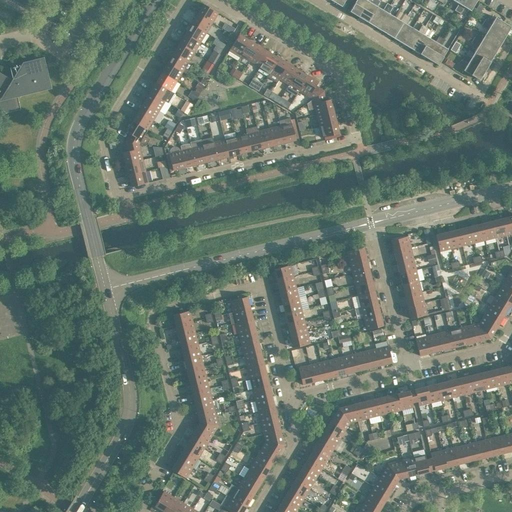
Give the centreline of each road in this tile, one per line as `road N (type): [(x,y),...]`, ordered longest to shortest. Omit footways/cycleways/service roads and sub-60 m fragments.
road 1 (residential): [(287,398),(264,284),(155,312),(178,427),(136,509)]
road 2 (tertiary): [(106,289),(74,142),(153,0)]
road 3 (tertiary): [(106,289),(371,223)]
road 4 (residential): [(315,0),(480,98),(511,44)]
road 5 (residential): [(121,193),(347,142),(355,132)]
road 6 (tertiary): [(75,511),(130,410),(106,289)]
road 7 (residential): [(121,193),(111,190),(101,134),(186,0)]
road 8 (residential): [(355,132),(338,70),(212,0)]
road 9 (residential): [(407,369),(371,223)]
road 10 (tertiary): [(511,189),(371,223)]
road 11 (residential): [(257,511),(296,443),(287,398)]
road 12 (residential): [(287,398),(407,369)]
